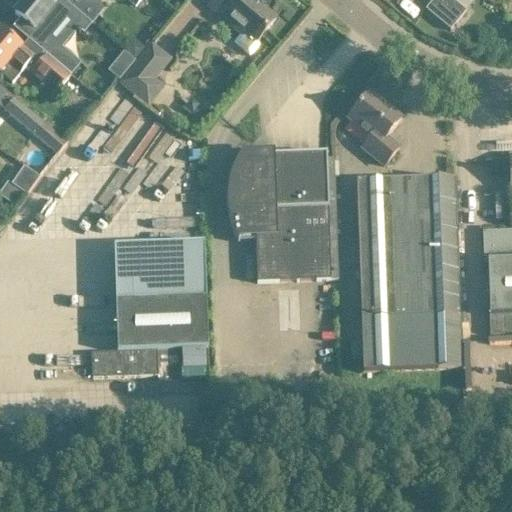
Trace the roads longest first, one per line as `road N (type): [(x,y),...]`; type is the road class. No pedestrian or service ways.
road 1 (track): [(0,462),(511,448)]
road 2 (unclassified): [(338,0),(429,70),(487,92),(511,90)]
